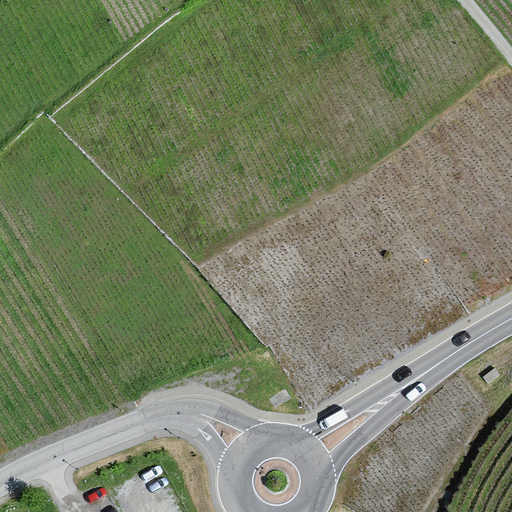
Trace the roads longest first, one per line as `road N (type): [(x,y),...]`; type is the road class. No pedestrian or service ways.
road 1 (tertiary): [(0,483),(155,415)]
road 2 (tertiary): [(423,373),(293,438)]
road 3 (tertiary): [(321,475),(423,373)]
road 4 (tertiary): [(279,435),(204,409),(155,415)]
